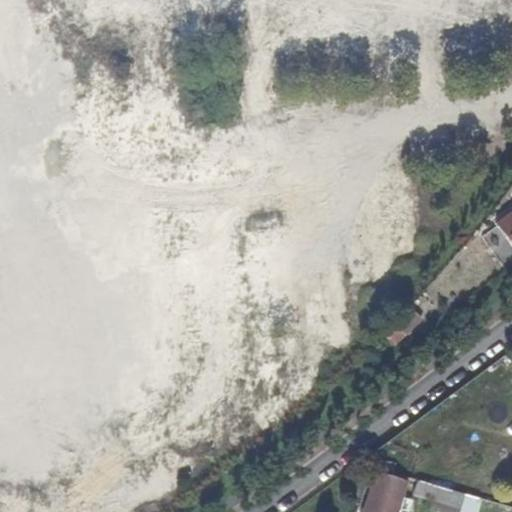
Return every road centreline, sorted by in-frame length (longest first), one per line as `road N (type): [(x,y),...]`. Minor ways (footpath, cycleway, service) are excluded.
road 1 (unknown): [(41,0),(132,132),(167,147),(174,404),(156,461),(116,511)]
road 2 (unclassified): [(511,324),(258,511)]
